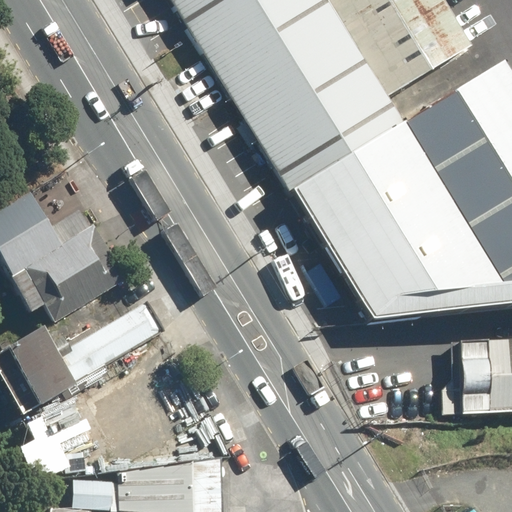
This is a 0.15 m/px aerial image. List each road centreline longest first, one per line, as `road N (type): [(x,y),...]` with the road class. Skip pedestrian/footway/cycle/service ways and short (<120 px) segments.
road 1 (primary): [(242,335),(39,0)]
road 2 (primary): [(242,335),(356,511)]
